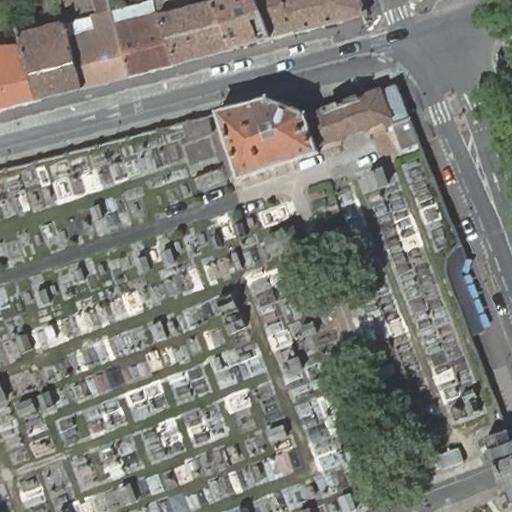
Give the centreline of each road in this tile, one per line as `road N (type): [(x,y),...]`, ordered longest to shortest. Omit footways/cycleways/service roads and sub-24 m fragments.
road 1 (secondary): [(0,141),(408,30)]
road 2 (tertiary): [(468,138),(408,30)]
road 3 (tertiary): [(468,138),(511,252)]
